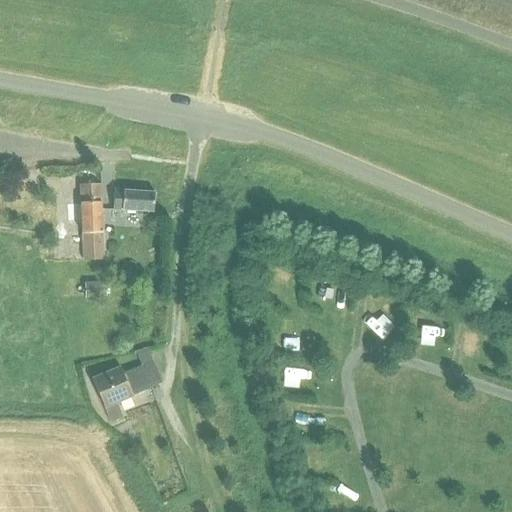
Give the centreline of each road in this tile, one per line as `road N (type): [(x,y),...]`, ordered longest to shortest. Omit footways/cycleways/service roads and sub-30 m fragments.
road 1 (unclassified): [(511,235),(310,149),(203,115)]
road 2 (residential): [(203,115),(184,210),(181,349),(170,399)]
road 3 (unclassified): [(203,115),(0,80)]
road 4 (track): [(227,511),(181,349)]
road 5 (residential): [(0,155),(121,154)]
